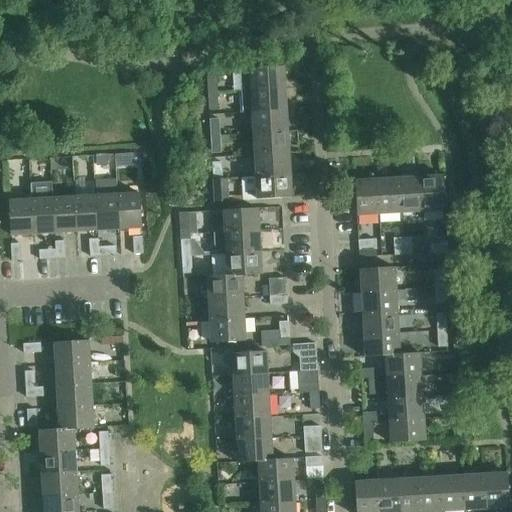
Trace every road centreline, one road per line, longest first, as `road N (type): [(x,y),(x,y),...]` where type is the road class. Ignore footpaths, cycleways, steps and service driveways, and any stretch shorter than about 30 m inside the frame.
road 1 (residential): [(341,511),(314,47)]
road 2 (residential): [(0,295),(122,288)]
